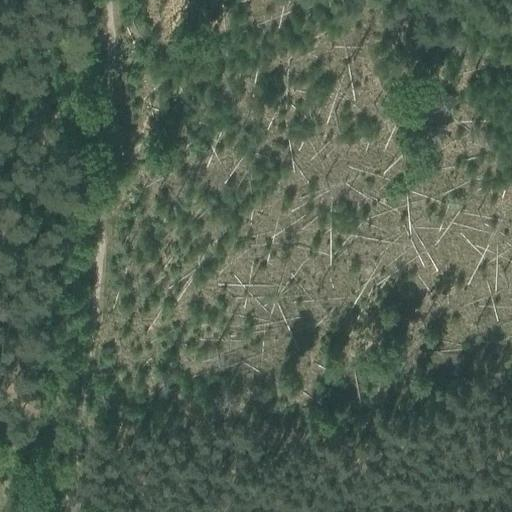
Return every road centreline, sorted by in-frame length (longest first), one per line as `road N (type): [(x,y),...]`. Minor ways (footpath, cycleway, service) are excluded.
road 1 (track): [(91,158),(68,498)]
road 2 (track): [(511,489),(233,511)]
road 3 (track): [(91,158),(103,0)]
